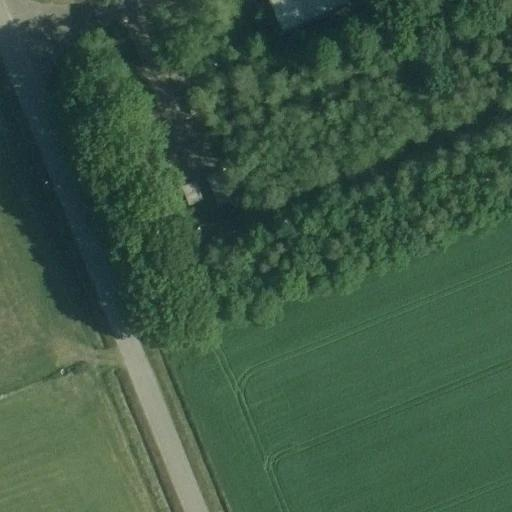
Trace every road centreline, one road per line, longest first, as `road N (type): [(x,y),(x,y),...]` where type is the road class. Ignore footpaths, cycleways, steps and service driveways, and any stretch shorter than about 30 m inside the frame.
road 1 (unclassified): [(196,511),(0,28)]
road 2 (unknown): [(188,150),(122,0)]
